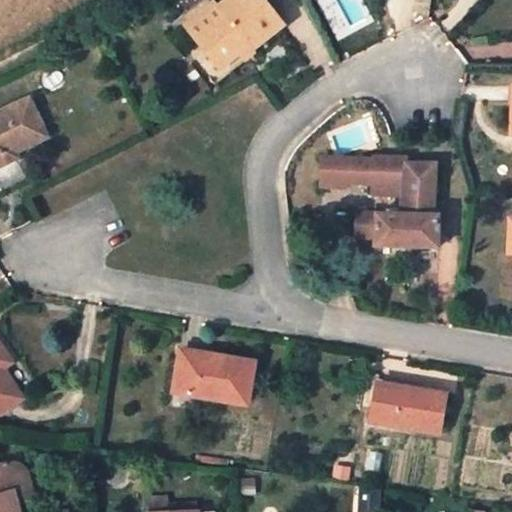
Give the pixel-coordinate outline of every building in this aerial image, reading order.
[(283,26),(261,0),(226,0),(217,7),(188,30),(218,69),(238,53),(247,46),(251,52),(283,26)] [(183,24),(188,30),(217,7),(211,1),(183,24)] [(253,54),(251,52),(247,46),(238,53),(244,61),(253,54)] [(0,113),(0,164),(5,162),(3,158),(14,153),(46,138),(28,101),(0,113)] [(5,162),(16,157),(14,153),(3,158),(5,162)] [(371,194),(402,195),(402,216),(356,214),(355,239),(375,239),(375,245),(438,248),(439,216),(433,215),(435,165),(408,164),(408,159),(372,158),(372,161),(371,184),(371,194)] [(348,161),(321,160),(320,185),(348,186),(348,182),(348,161)] [(372,161),(348,161),(348,182),(371,184),(372,161)] [(0,346),(0,412),(22,399),(2,368),(0,364),(0,356),(5,354),(0,346)] [(183,347),(182,355),(214,360),(215,356),(215,353),(183,347)] [(10,362),(5,354),(0,356),(0,364),(2,368),(10,362)] [(175,392),(247,404),(254,362),(215,356),(214,360),(182,355),(175,392)] [(365,376),(360,410),(374,412),(377,388),(397,391),(397,388),(398,381),(365,376)] [(444,396),(397,388),(397,391),(377,388),(374,412),(372,423),(438,433),(444,396)] [(226,466),(227,461),(198,457),(197,463),(226,466)] [(0,511),(18,511),(16,502),(31,498),(22,467),(21,465),(17,462),(12,460),(0,463),(0,511)] [(149,498),(149,511),(168,511),(168,498),(149,498)]
